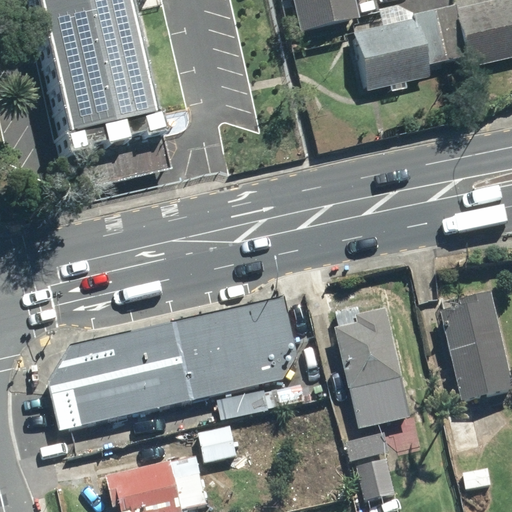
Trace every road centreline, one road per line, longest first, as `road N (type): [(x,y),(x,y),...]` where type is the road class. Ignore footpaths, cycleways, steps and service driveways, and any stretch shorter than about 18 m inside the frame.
road 1 (primary): [(0,280),(331,212)]
road 2 (primary): [(331,212),(511,146)]
road 3 (primary): [(477,212),(331,212)]
